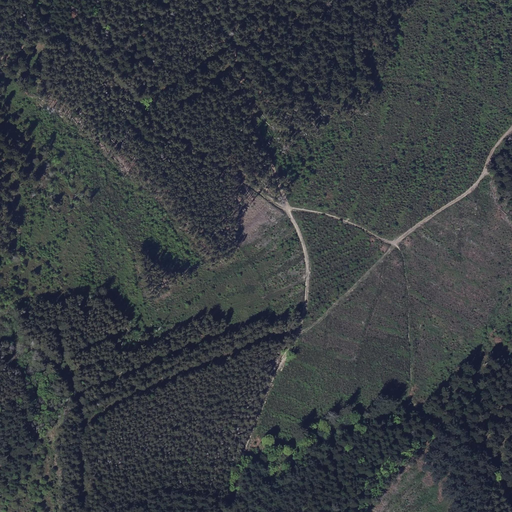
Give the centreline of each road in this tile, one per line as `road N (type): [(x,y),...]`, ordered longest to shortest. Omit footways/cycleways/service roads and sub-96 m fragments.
road 1 (track): [(287,209),(164,132),(82,47),(47,39),(0,60)]
road 2 (track): [(287,209),(314,261),(307,334),(247,441),(232,511)]
road 3 (track): [(511,130),(494,146),(474,188),(396,242),(333,216),(287,209)]
road 4 (track): [(233,0),(231,47),(287,209)]
